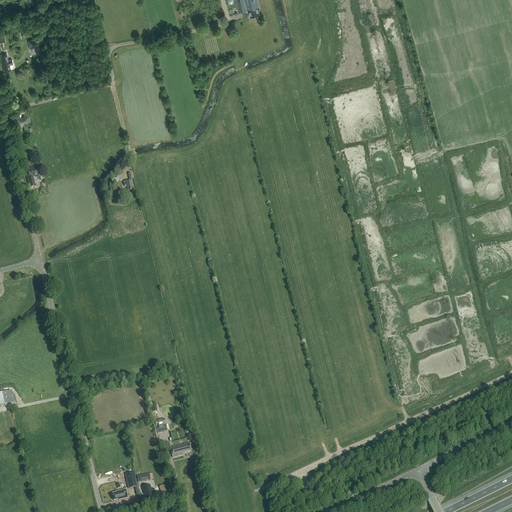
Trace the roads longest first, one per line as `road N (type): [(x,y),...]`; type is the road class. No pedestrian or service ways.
road 1 (track): [(2,110),(105,85),(104,47),(226,22)]
road 2 (unclassified): [(101,511),(39,260)]
road 3 (unclassified): [(39,260),(2,110)]
